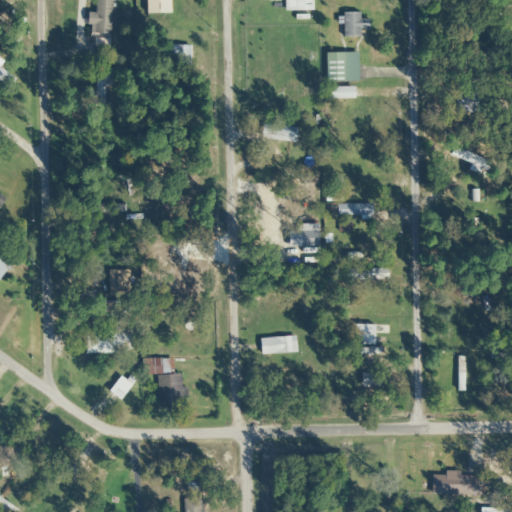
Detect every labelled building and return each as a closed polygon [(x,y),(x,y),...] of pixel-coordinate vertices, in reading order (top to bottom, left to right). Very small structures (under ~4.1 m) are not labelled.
[(109,0),(92,0),(93,34),(109,34),(109,0)] [(282,0),(282,11),(311,11),(310,0),(282,0)] [(341,37),(358,37),(358,13),(341,13),(341,37)] [(355,82),(355,54),(323,54),(323,82),(355,82)] [(109,87),(109,70),(92,70),(92,108),(103,108),(103,87),(109,87)] [(475,92),(454,92),(454,113),(475,113),(475,92)] [(293,143),(295,128),(260,123),(258,138),(293,143)] [(334,216),(369,216),(369,204),(334,204),(334,216)] [(0,276),(15,256),(0,245),(0,276)] [(130,331),(84,331),(84,354),(130,354),(130,331)] [(268,338),(269,355),(289,354),(288,337),(268,338)] [(264,372),(309,372),(309,364),(264,364),(264,372)] [(381,374),(359,374),(359,388),(381,388),(381,374)] [(180,375),(156,375),(156,404),(180,404),(180,375)] [(132,389),(132,376),(116,376),(116,389),(132,389)] [(475,476),(429,476),(429,496),(475,496),(475,476)] [(0,511),(16,511),(17,510),(0,499),(0,511)] [(182,500),(181,511),(200,511),(201,500),(182,500)]
